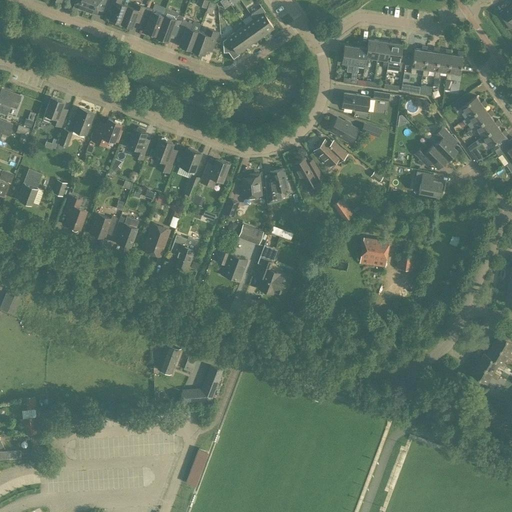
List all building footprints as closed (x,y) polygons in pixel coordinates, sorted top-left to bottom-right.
[(74,0),(73,5),(84,9),(87,0),(74,0)] [(87,0),(84,9),(95,13),(99,4),(101,2),(102,2),(107,3),(107,0),(87,0)] [(120,22),(126,5),(119,3),(120,0),(108,0),(108,1),(114,3),(108,18),(114,20),(114,21),(118,23),(119,22),(120,22)] [(220,0),(219,1),(224,8),(230,4),(226,0),(220,0)] [(134,3),(133,8),(126,5),(120,22),(121,23),(120,24),(125,25),(125,24),(131,27),(136,12),(142,14),(145,7),(134,3)] [(144,30),(155,34),(163,15),(152,11),(153,9),(146,6),(142,18),(148,20),(144,30)] [(263,13),(264,12),(260,6),(250,14),(253,19),(263,33),(272,27),(263,13)] [(183,17),(177,15),(177,13),(165,8),(163,15),(155,34),(155,36),(167,40),(172,26),(178,28),(179,28),(182,20),(183,17)] [(255,40),(263,33),(253,19),(244,25),(255,40)] [(192,24),(182,20),(179,28),(184,30),(179,45),(191,49),(198,31),(190,28),(192,24)] [(246,46),(255,40),(244,25),(236,31),(246,46)] [(198,31),(191,49),(203,54),(208,40),(214,42),(217,32),(207,28),(205,34),(198,31)] [(237,52),(246,46),(236,31),(222,41),(223,53),(228,52),(234,48),(237,52)] [(365,57),(376,58),(379,40),(367,39),(366,48),(365,57)] [(387,66),(387,60),(390,42),(379,40),(376,58),(383,59),(382,65),(387,66)] [(399,61),(402,44),(390,42),(387,60),(387,66),(386,69),(400,71),(401,61),(399,61)] [(351,71),(355,46),(343,44),(341,62),(347,63),(346,71),(351,71)] [(364,66),(365,57),(366,48),(355,46),(351,71),(356,72),(357,65),(364,66)] [(423,69),(426,51),(426,47),(421,46),(421,50),(413,49),(409,74),(415,75),(416,68),(423,69)] [(433,52),(426,51),(423,69),(422,76),(427,77),(428,70),(434,71),(437,53),(438,49),(433,48),(433,52)] [(437,53),(434,71),(433,78),(439,79),(440,72),(447,73),(449,55),(450,51),(445,50),(445,54),(437,53)] [(456,56),(449,55),(447,73),(445,80),(450,81),(451,73),(459,75),(462,53),(457,52),(456,56)] [(400,91),(412,92),(413,85),(401,84),(400,91)] [(420,84),(419,93),(430,95),(432,86),(420,84)] [(387,101),(388,94),(373,91),(372,99),(387,101)] [(16,107),(20,96),(9,92),(7,98),(0,95),(0,110),(6,113),(9,105),(16,107)] [(366,112),(369,96),(343,93),(341,107),(354,109),(354,110),(366,112)] [(452,105),(456,111),(459,116),(465,111),(469,117),(484,106),(487,104),(484,101),(481,103),(477,96),(469,102),(465,96),(452,105)] [(44,114),(42,119),(50,122),(50,123),(60,126),(63,119),(57,117),(63,102),(50,97),(44,114)] [(476,127),(491,116),(494,114),(491,110),(488,112),(484,106),(469,117),(463,121),(466,125),(472,121),(476,127)] [(85,134),(93,113),(78,107),(70,129),(85,134)] [(491,116),(476,127),(470,131),(473,135),(479,130),(483,136),(498,126),(501,124),(498,120),(495,122),(491,116)] [(349,142),(357,129),(336,117),(329,130),(337,134),(336,135),(349,142)] [(122,130),(118,128),(120,123),(108,118),(106,124),(99,121),(92,140),(104,145),(105,144),(107,138),(118,142),(122,130)] [(0,132),(7,135),(11,124),(0,119),(0,132)] [(378,137),(380,130),(363,123),(361,130),(378,137)] [(19,132),(30,134),(31,127),(21,125),(19,132)] [(490,146),(508,134),(505,129),(502,132),(498,126),(483,136),(477,141),(480,145),(486,141),(490,146)] [(145,133),(144,132),(145,130),(144,129),(138,127),(136,127),(136,129),(133,128),(131,134),(129,133),(127,134),(125,138),(126,140),(128,141),(127,145),(134,148),(132,155),(142,159),(150,139),(144,137),(145,133)] [(452,146),(456,142),(442,127),(433,135),(438,140),(433,145),(446,159),(447,160),(456,151),(452,146)] [(66,146),(71,132),(63,129),(58,143),(66,146)] [(161,137),(160,138),(159,138),(152,156),(158,159),(155,167),(168,172),(176,151),(170,148),(172,143),(165,140),(166,139),(163,137),(161,137)] [(338,161),(346,154),(333,141),(329,144),(324,140),(313,150),(329,166),(336,159),(338,161)] [(480,145),(477,141),(467,147),(470,152),(476,148),(480,145)] [(511,161),(511,147),(510,149),(506,143),(495,151),(499,156),(503,154),(510,163),(511,161)] [(437,167),(446,159),(433,145),(432,144),(427,149),(423,145),(414,153),(424,163),(429,159),(437,167)] [(194,171),(200,153),(193,151),(193,149),(193,148),(189,147),(188,147),(187,148),(186,148),(179,166),(194,171)] [(300,178),(302,181),(306,188),(318,181),(319,183),(325,180),(320,170),(318,171),(313,162),(308,165),(304,157),(292,164),(297,172),(294,173),(298,180),(300,178)] [(221,181),(228,164),(215,159),(213,164),(207,162),(200,182),(212,186),(215,179),(221,181)] [(30,204),(41,173),(27,168),(19,191),(21,192),(18,199),(30,204)] [(0,173),(0,177),(10,181),(13,173),(2,169),(0,173)] [(264,182),(266,195),(267,203),(280,200),(281,197),(280,190),(287,188),(282,169),(269,172),(270,179),(269,181),(264,182)] [(383,176),(374,170),(370,176),(378,182),(383,176)] [(438,196),(440,182),(432,181),(433,175),(416,171),(414,182),(420,183),(418,192),(438,196)] [(192,196),(199,177),(191,174),(184,193),(192,196)] [(241,197),(260,195),(258,174),(249,175),(249,177),(242,178),(242,185),(240,185),(241,197)] [(62,196),(66,183),(56,179),(52,192),(62,196)] [(191,202),(201,205),(204,197),(194,193),(191,202)] [(76,230),(78,228),(79,228),(85,210),(78,207),(81,199),(70,195),(63,212),(68,214),(65,223),(71,225),(71,228),(72,230),(74,231),(76,230)] [(232,217),(238,202),(228,198),(223,213),(232,217)] [(344,204),(340,199),(335,203),(339,208),(344,204)] [(114,225),(117,218),(111,216),(110,219),(96,213),(89,232),(103,237),(108,223),(114,225)] [(172,225),(178,226),(180,214),(175,213),(172,225)] [(129,247),(136,228),(139,221),(126,217),(126,218),(119,216),(116,225),(121,228),(116,242),(129,247)] [(159,255),(168,229),(152,223),(143,249),(159,255)] [(237,236),(258,244),(263,231),(242,223),(237,236)] [(186,268),(193,249),(188,247),(188,246),(187,243),(187,239),(175,235),(170,249),(175,251),(176,253),(172,263),(186,268)] [(363,238),(363,239),(360,238),(359,245),(362,245),(360,263),(385,267),(388,242),(363,238)] [(258,260),(262,261),(257,276),(262,278),(258,288),(267,291),(268,288),(282,293),(289,277),(269,270),(277,249),(264,244),(258,260)] [(239,281),(247,260),(220,250),(216,261),(224,264),(221,274),(239,281)] [(396,267),(412,270),(414,254),(398,251),(396,267)] [(28,279),(18,275),(0,267),(0,283),(8,287),(6,293),(5,292),(0,303),(0,307),(14,313),(28,279)] [(511,292),(508,292),(504,291),(503,296),(507,296),(506,304),(511,304),(511,292)] [(511,340),(501,333),(497,340),(494,338),(491,342),(494,344),(509,354),(511,349),(511,340)] [(167,343),(157,368),(170,373),(180,348),(167,343)] [(511,355),(509,354),(494,344),(490,350),(487,348),(485,352),(503,364),(507,358),(511,361),(511,355)] [(476,361),(478,362),(494,372),(498,366),(505,370),(507,366),(503,364),(485,352),(481,358),(478,357),(476,361)] [(494,372),(478,362),(474,369),(471,368),(469,371),(488,382),(492,376),(498,380),(501,376),(494,372)] [(211,400),(223,370),(211,365),(197,399),(198,400),(211,400)] [(24,434),(37,433),(35,417),(22,418),(24,434)] [(37,435),(30,436),(33,457),(40,456),(37,435)] [(188,482),(199,485),(209,450),(198,447),(188,482)] [(0,460),(20,458),(19,449),(0,451),(0,460)]
